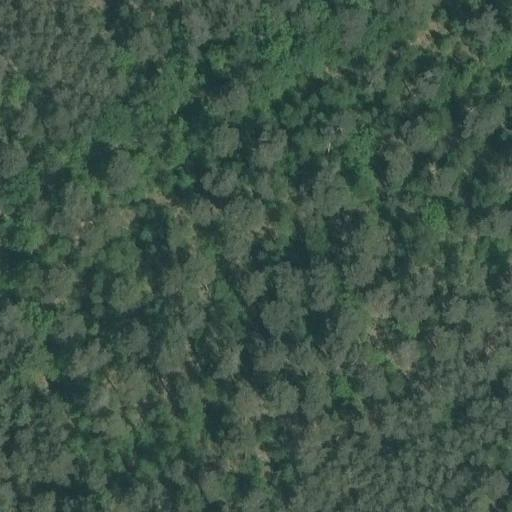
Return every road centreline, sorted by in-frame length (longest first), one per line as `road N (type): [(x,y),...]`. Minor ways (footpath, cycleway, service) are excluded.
road 1 (track): [(0,214),(382,0)]
road 2 (track): [(0,280),(29,370),(82,477),(110,511)]
